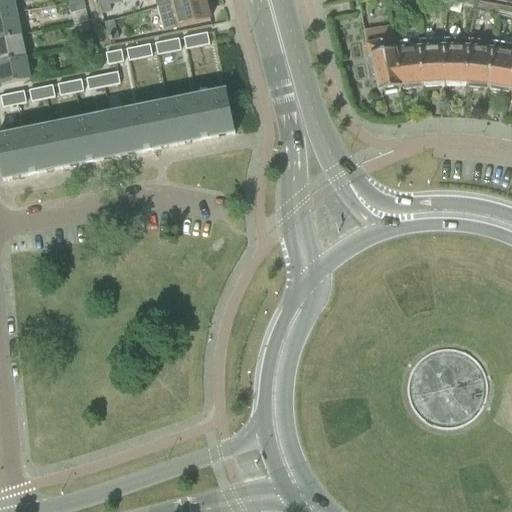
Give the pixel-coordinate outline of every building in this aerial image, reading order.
[(0,0),(0,18),(16,15),(12,0),(0,0)] [(96,0),(101,16),(111,13),(109,7),(110,6),(112,5),(119,4),(117,0),(96,0)] [(154,0),(157,10),(173,6),(194,0),(154,0)] [(194,0),(173,6),(157,10),(163,33),(179,30),(210,22),(207,10),(210,9),(207,0),(194,0)] [(82,2),(68,5),(71,14),(85,11),(82,2)] [(476,3),(474,12),(498,17),(500,7),(476,3)] [(511,9),(500,7),(498,17),(511,20),(511,15),(511,9)] [(0,18),(0,41),(20,37),(16,15),(0,18)] [(113,23),(104,26),(108,40),(109,43),(118,41),(113,23)] [(401,89),(394,45),(391,26),(378,28),(358,32),(366,59),(369,58),(371,64),(367,65),(370,76),(374,75),(378,93),(381,96),(382,92),(384,92),(384,95),(396,93),(396,90),(397,89),(399,92),(401,89)] [(78,39),(80,48),(94,45),(92,36),(78,39)] [(206,36),(199,37),(201,49),(209,47),(206,36)] [(0,41),(0,64),(25,59),(20,37),(0,41)] [(199,37),(191,39),(193,51),(201,49),(199,37)] [(191,39),(183,40),(185,52),(193,51),(191,39)] [(178,41),(170,43),(172,55),(180,53),(178,41)] [(436,85),(445,85),(445,41),(436,41),(428,41),(420,42),(422,86),(424,86),(424,89),(436,89),(436,85)] [(458,85),(467,86),(470,42),(455,41),(445,41),(445,85),(447,85),(447,88),(458,88),(458,85)] [(396,45),(394,45),(401,89),(402,88),(402,91),(414,90),(413,87),(422,86),(420,42),(412,42),(404,43),(396,45)] [(480,86),(489,88),(495,44),(478,42),(470,42),(467,86),(468,86),(468,89),(480,90),(480,86)] [(170,43),(162,45),(164,57),(172,55),(170,43)] [(503,90),(511,91),(511,87),(511,47),(503,45),(495,44),(489,88),(491,88),(490,91),(502,93),(503,90)] [(94,45),(80,48),(82,58),(97,54),(94,45)] [(162,45),(154,46),(156,58),(164,57),(162,45)] [(150,47),(141,49),(144,61),(152,59),(150,47)] [(141,49),(133,50),(136,62),(144,61),(141,49)] [(133,50),(125,52),(128,64),(136,62),(133,50)] [(121,53),(113,55),(115,66),(123,65),(121,53)] [(113,55),(105,56),(107,68),(115,66),(113,55)] [(173,76),(205,75),(205,56),(172,57),(173,76)] [(25,59),(0,64),(0,86),(0,88),(29,82),(25,59)] [(117,75),(109,77),(111,88),(119,87),(117,75)] [(109,77),(101,78),(103,90),(111,88),(109,77)] [(101,78),(93,80),(95,91),(103,90),(101,78)] [(93,80),(85,81),(87,93),(90,93),(95,91),(93,80)] [(81,82),(73,84),(75,96),(83,94),(81,82)] [(73,84),(64,86),(67,98),(75,96),(73,84)] [(64,86),(56,87),(59,99),(62,98),(67,98),(64,86)] [(52,88),(44,90),(47,101),(55,100),(52,88)] [(44,90),(36,91),(38,103),(47,101),(44,90)] [(36,91),(28,93),(30,105),(38,103),(36,91)] [(23,94),(16,96),(18,107),(26,106),(23,94)] [(225,94),(167,106),(176,147),(233,136),(225,94)] [(16,96),(8,97),(10,109),(18,107),(16,96)] [(8,97),(0,98),(0,100),(2,111),(10,109),(8,97)] [(167,106),(110,117),(118,159),(176,147),(167,106)] [(110,117),(52,129),(61,171),(118,159),(110,117)] [(61,171),(52,129),(0,139),(0,170),(3,183),(5,183),(5,182),(61,171)]
